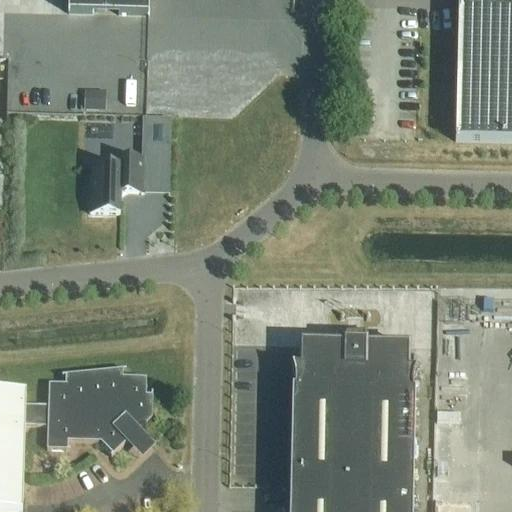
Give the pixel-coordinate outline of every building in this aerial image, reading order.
[(70,0),(70,18),(150,20),(150,0),(70,0)] [(511,0),(458,0),(457,36),(454,144),(511,145),(511,0)] [(85,95),(84,114),(100,114),(101,95),(85,95)] [(145,199),(146,165),(115,164),(115,173),(92,172),(91,219),(121,220),(122,202),(127,199),(145,199)] [(417,381),(418,378),(416,378),(416,379),(411,379),(412,353),(301,351),(300,376),(296,376),(295,375),(293,376),(295,380),(296,383),(296,387),(297,390),(297,397),(293,397),(290,511),(414,511),(417,399),(414,399),(414,394),(414,391),(414,390),(415,388),(415,386),(417,381)] [(0,511),(23,511),(26,432),(49,432),(48,456),(71,456),(71,447),(102,448),(113,460),(111,461),(112,462),(153,424),(154,398),(148,397),(148,383),(128,383),(127,375),(63,381),(64,390),(50,390),(49,411),(26,411),(27,396),(0,395),(0,511)]
